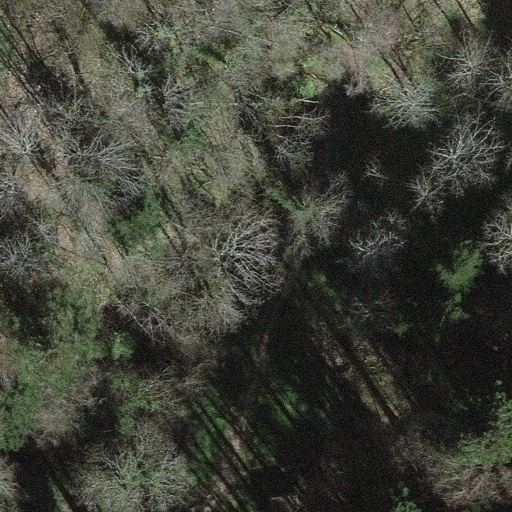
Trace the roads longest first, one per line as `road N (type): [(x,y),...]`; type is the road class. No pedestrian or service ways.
road 1 (track): [(364,0),(254,416),(211,511)]
road 2 (track): [(220,511),(511,383)]
